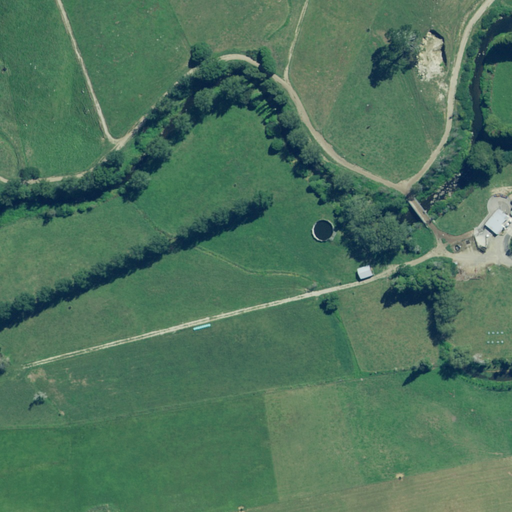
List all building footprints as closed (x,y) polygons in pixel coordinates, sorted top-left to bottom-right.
[(506,227),(508,228),(511,224),(509,221),(511,218),(500,210),(488,225),(499,235),(506,227)] [(317,239),(319,240),(319,241),(320,241),(322,242),(324,242),(326,242),(328,241),(329,240),(331,239),(332,238),(333,237),(334,235),(334,233),(335,231),(335,230),(334,228),(333,226),(332,224),(331,223),(330,222),(328,221),(326,221),(324,221),(322,221),(321,221),(319,222),(317,223),(316,224),(315,226),(314,227),(314,229),(314,231),(314,233),(314,235),(315,236),(316,238),(317,239)] [(486,246),(486,237),(478,236),(478,246),(486,246)] [(375,276),(371,266),(360,270),(363,280),(375,276)] [(247,332),(234,334),(235,344),(248,343),(247,332)]
